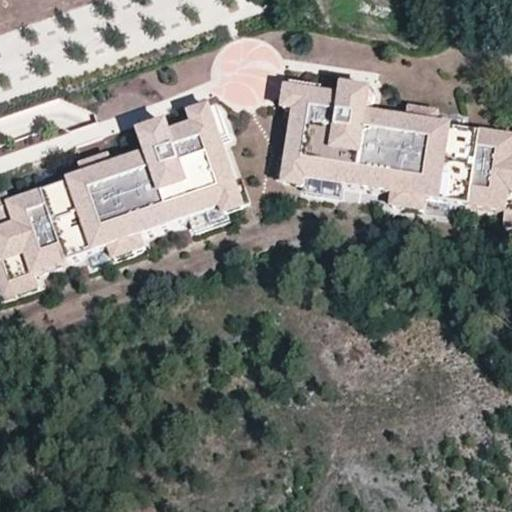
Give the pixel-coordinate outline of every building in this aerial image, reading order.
[(302,95),(322,98),(323,90),(290,85),(286,113),(299,115),(302,95)] [(511,139),(437,128),(410,124),(371,118),(374,93),(370,88),(353,85),(348,89),(346,102),(322,98),(302,95),(299,115),(288,180),(394,195),(426,200),(506,212),(511,212),(511,139)] [(437,128),(439,115),(411,111),(410,124),(437,128)] [(143,134),(151,159),(114,172),(86,181),(10,207),(0,210),(0,255),(2,262),(9,282),(33,274),(109,249),(139,239),(188,223),(224,211),(242,205),(213,113),(194,120),(197,131),(173,139),(169,126),(162,123),(146,128),(143,134)] [(114,172),(110,160),(82,170),(86,181),(114,172)] [(0,210),(10,207),(6,195),(0,196),(0,210)] [(426,200),(394,195),(393,207),(424,212),(426,200)] [(228,223),(224,211),(188,223),(192,234),(228,223)] [(143,251),(139,239),(109,249),(113,261),(143,251)] [(9,282),(2,262),(0,262),(0,295),(1,298),(36,286),(33,274),(9,282)]
